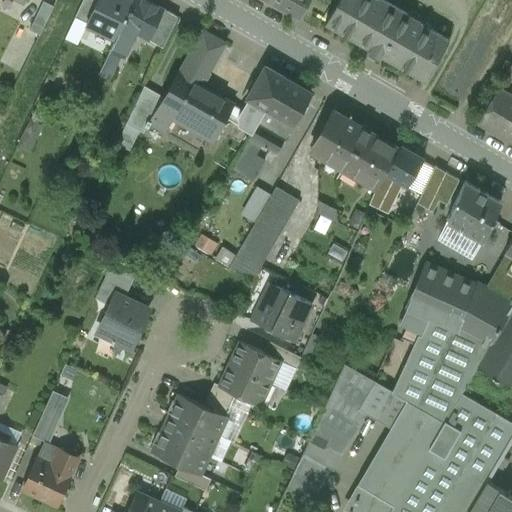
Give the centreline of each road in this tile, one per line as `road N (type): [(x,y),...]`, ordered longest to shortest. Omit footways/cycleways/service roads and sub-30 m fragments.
road 1 (residential): [(208,0),(511,174)]
road 2 (residential): [(85,511),(150,367),(191,326)]
